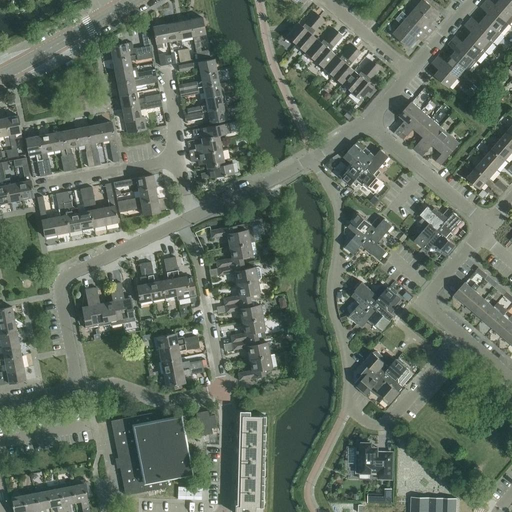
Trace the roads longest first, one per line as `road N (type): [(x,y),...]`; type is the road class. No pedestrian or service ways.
road 1 (residential): [(462,336),(386,423),(371,425),(346,407),(346,356),(332,304),(339,215),(312,158)]
road 2 (residential): [(78,388),(59,289),(65,275),(180,223)]
road 3 (residential): [(180,223),(197,257),(222,388)]
road 4 (residential): [(488,225),(368,122)]
road 5 (residential): [(36,187),(178,158)]
road 6 (residential): [(222,388),(163,400),(113,381),(87,386)]
road 7 (residential): [(191,217),(312,158)]
road 8 (residential): [(462,336),(429,301),(480,235)]
road 9 (residential): [(222,388),(225,511)]
